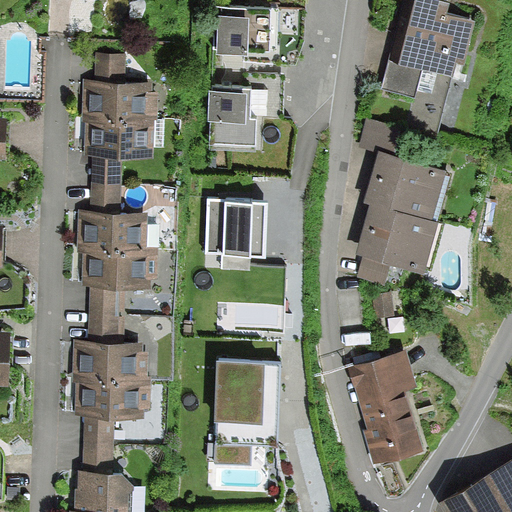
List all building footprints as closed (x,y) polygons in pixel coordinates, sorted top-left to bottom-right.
[(434,138),(451,63),(458,65),(467,26),(441,20),(444,7),(413,0),(405,0),(384,91),(409,97),(402,131),(434,138)] [(273,6),(212,6),(212,51),(273,51),(273,6)] [(122,58),(93,57),(92,85),(121,86),(122,58)] [(279,118),(280,76),(211,73),(208,153),(251,154),(252,117),(279,118)] [(92,85),(80,85),(79,122),(146,124),(147,87),(121,86),(92,85)] [(359,142),(385,149),(392,126),(366,119),(359,142)] [(146,124),(79,122),(78,159),(88,159),(118,160),(145,161),(146,124)] [(375,204),(435,221),(449,172),(380,152),(366,201),(375,204)] [(118,160),(88,159),(86,218),(116,219),(118,160)] [(266,195),(209,195),(208,248),(266,248),(266,195)] [(435,221),(375,204),(361,251),(421,268),(435,221)] [(86,218),(72,218),(71,255),(137,257),(138,220),(116,219),(86,218)] [(137,257),(71,255),(70,291),(84,292),(114,292),(136,293),(137,257)] [(114,292),(84,292),(83,348),(112,348),(114,292)] [(0,388),(7,389),(9,333),(0,332),(0,388)] [(83,348),(69,347),(68,384),(134,386),(135,349),(112,348),(83,348)] [(265,354),(218,352),(216,414),(218,414),(217,459),(251,461),(252,438),(273,439),(277,358),(265,357),(265,354)] [(376,460),(417,448),(389,354),(348,366),(376,460)] [(134,386),(68,384),(67,421),(80,421),(109,422),(133,423),(134,386)] [(109,422),(80,421),(79,475),(107,476),(109,422)] [(449,511),(511,511),(511,455),(441,497),(449,511)] [(107,476),(79,475),(74,475),(72,511),(120,511),(122,477),(107,476)]
